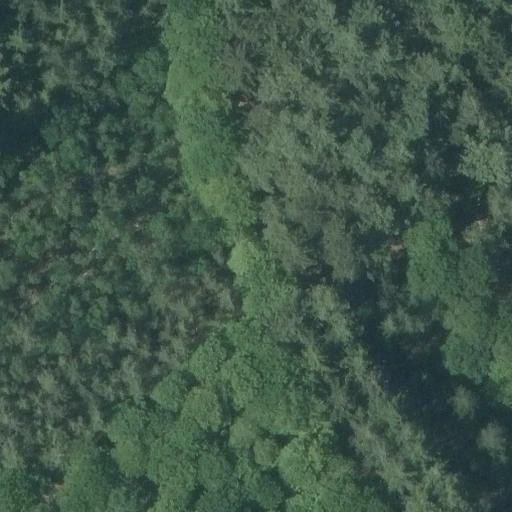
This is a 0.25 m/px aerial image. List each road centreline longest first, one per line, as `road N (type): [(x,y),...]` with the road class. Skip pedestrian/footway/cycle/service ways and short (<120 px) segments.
road 1 (track): [(449,511),(302,312),(511,168)]
road 2 (track): [(205,0),(223,164),(255,239),(302,312)]
